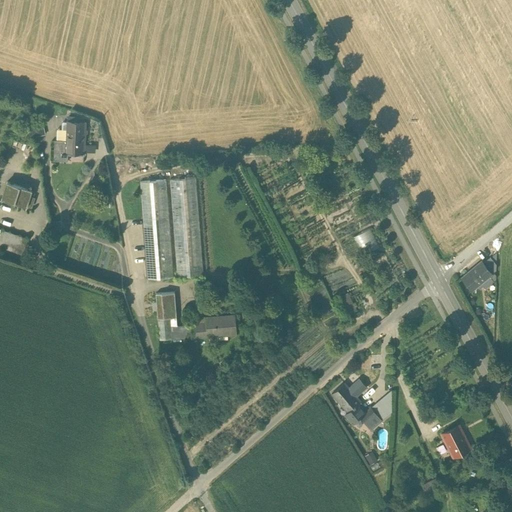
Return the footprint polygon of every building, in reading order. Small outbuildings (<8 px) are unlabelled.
[(35,133),(45,133),(44,122),(34,123),(35,133)] [(66,140),(66,152),(83,153),(84,122),(67,122),(66,140)] [(66,140),(54,140),(53,161),(67,161),(67,160),(66,160),(66,152),(66,140)] [(195,177),(170,179),(177,276),(203,274),(195,177)] [(166,179),(148,181),(146,181),(140,181),(147,278),(173,276),(166,179)] [(31,189),(7,181),(2,198),(26,206),(26,205),(29,195),(31,189)] [(29,195),(26,205),(31,207),(34,197),(29,195)] [(370,227),(353,237),(362,254),(380,244),(370,227)] [(26,238),(0,229),(0,249),(20,256),(26,238)] [(496,264),(490,256),(482,262),(484,265),(491,273),(496,270),(496,264)] [(482,262),(481,261),(462,277),(472,289),(482,281),(490,274),(491,273),(484,265),(482,262)] [(495,279),(490,274),(482,281),(486,287),(495,279)] [(175,292),(156,293),(157,318),(177,316),(175,292)] [(235,315),(206,317),(206,323),(191,324),(192,337),(236,333),(235,315)] [(192,337),(191,324),(177,325),(177,316),(157,318),(159,339),(192,337)] [(353,393),(344,382),(331,393),(337,399),(336,399),(337,400),(338,401),(338,402),(339,402),(347,411),(357,403),(360,401),(356,396),(353,393)] [(391,389),(370,406),(381,419),(392,411),(391,389)] [(381,419),(370,406),(364,411),(357,403),(347,411),(345,413),(352,422),(359,417),(360,417),(370,429),(381,419)] [(470,447),(459,424),(442,433),(453,456),(458,453),(470,447)] [(441,484),(436,474),(422,481),(427,491),(433,488),(441,484)]
